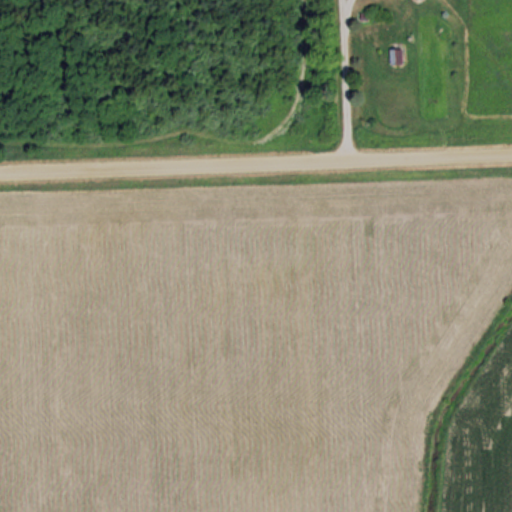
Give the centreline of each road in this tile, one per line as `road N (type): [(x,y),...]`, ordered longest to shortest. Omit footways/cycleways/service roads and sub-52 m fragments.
road 1 (residential): [(0,165),(511,147)]
road 2 (residential): [(353,152),(345,0)]
